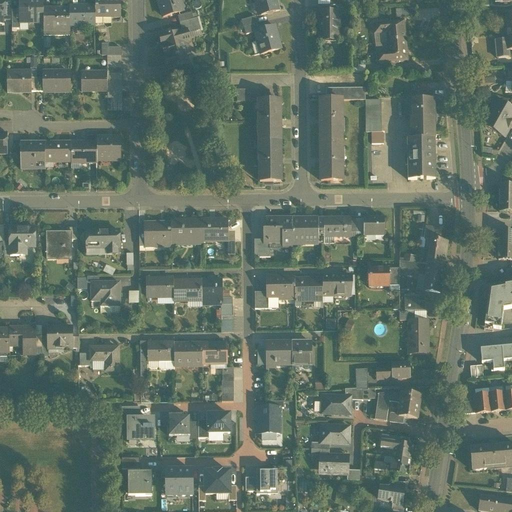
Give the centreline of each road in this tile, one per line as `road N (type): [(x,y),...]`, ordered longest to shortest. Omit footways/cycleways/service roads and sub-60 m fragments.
road 1 (residential): [(442,433),(470,185)]
road 2 (track): [(0,409),(115,409),(116,511)]
road 3 (residential): [(298,0),(301,199)]
road 4 (residential): [(470,185),(452,0)]
road 5 (residential): [(0,204),(141,202)]
road 6 (residential): [(246,408),(244,461),(167,462)]
road 7 (residential): [(142,125),(140,0)]
